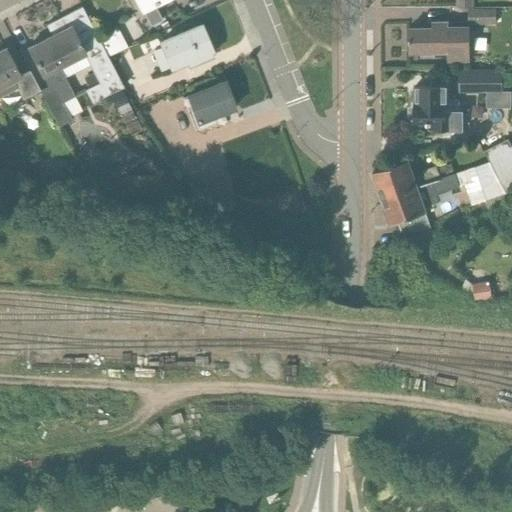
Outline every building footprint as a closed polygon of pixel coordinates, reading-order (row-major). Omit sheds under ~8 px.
[(154,5),(161,1),(162,0),(136,0),(144,14),(151,27),(162,21),(154,5)] [(108,57),(98,38),(82,7),(60,18),(66,29),(70,27),(84,54),(99,83),(85,90),(92,104),(123,87),(108,57)] [(496,10),(468,10),(468,24),(496,24),(496,10)] [(59,67),(84,54),(70,27),(66,29),(60,18),(46,25),(51,36),(28,48),(50,90),(42,95),(59,126),(72,120),(63,103),(75,97),(59,67)] [(409,29),(409,52),(448,52),(448,57),(468,57),(467,44),(467,28),(462,28),(449,28),(449,22),(432,22),(432,28),(409,29)] [(172,68),(212,52),(201,25),(171,37),(173,41),(162,45),(172,68)] [(147,54),(142,42),(128,48),(133,60),(147,54)] [(0,50),(0,96),(1,98),(17,89),(23,100),(40,91),(29,71),(20,76),(5,48),(0,50)] [(459,70),(459,94),(503,94),(503,70),(459,70)] [(211,117),(234,108),(224,81),(187,95),(198,126),(213,121),(211,117)] [(414,104),(414,123),(429,123),(429,129),(456,129),(456,112),(458,112),(458,100),(447,100),(446,85),(416,85),(416,104),(414,104)] [(110,96),(115,109),(128,103),(123,90),(110,96)] [(484,151),(490,163),(505,195),(507,198),(511,195),(511,142),(510,139),(484,151)] [(452,164),(438,169),(437,165),(424,169),(426,175),(414,179),(408,159),(373,171),(382,198),(455,173),(452,164)] [(14,166),(18,174),(28,169),(24,161),(14,166)] [(471,205),(505,195),(490,163),(455,174),(455,173),(382,198),(391,224),(426,212),(424,207),(467,193),(471,205)] [(201,176),(188,181),(192,192),(205,188),(201,176)] [(153,192),(153,180),(126,180),(126,192),(153,192)] [(489,282),(471,284),(473,301),(491,299),(489,282)]
